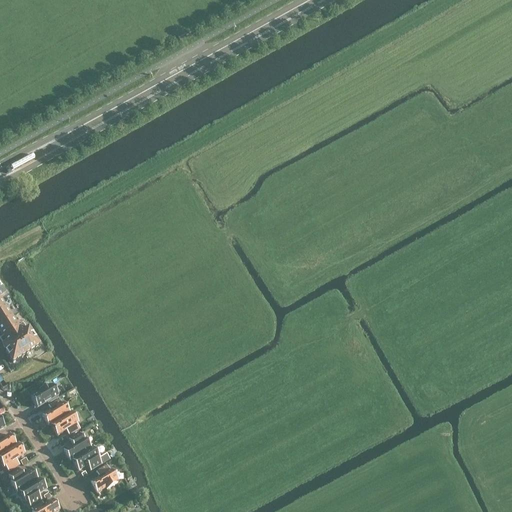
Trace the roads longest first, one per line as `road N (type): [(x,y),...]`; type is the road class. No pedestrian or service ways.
road 1 (primary): [(319,0),(9,175)]
road 2 (residential): [(0,388),(75,502)]
